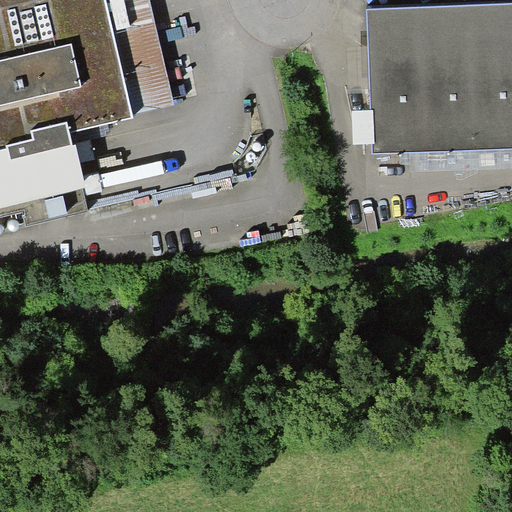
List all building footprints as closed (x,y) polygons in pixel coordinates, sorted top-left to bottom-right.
[(0,0),(0,216),(23,211),(27,225),(88,211),(83,188),(86,187),(76,143),(73,144),(70,131),(133,117),(132,114),(106,0),(0,0)] [(174,105),(150,0),(106,0),(132,114),(174,105)] [(511,148),(511,3),(367,9),(372,110),(374,110),(375,144),(372,144),(372,154),(410,152),(511,148)] [(375,144),(374,110),(372,110),(352,110),(353,144),(372,144),(375,144)] [(511,168),(511,148),(410,152),(410,172),(511,168)]
